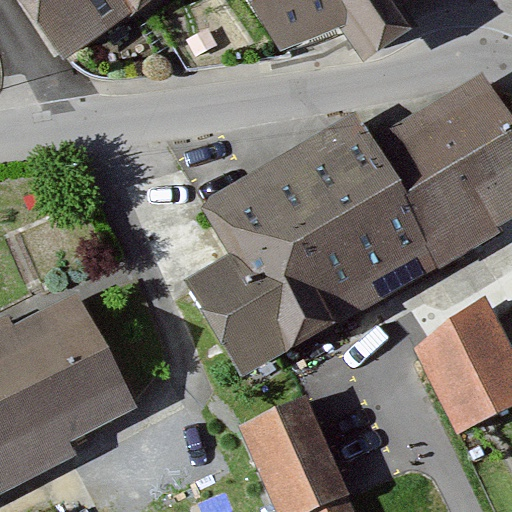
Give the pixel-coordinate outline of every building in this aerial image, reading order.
[(1,0),(55,73),(155,0),(1,0)] [(250,0),(279,50),(340,26),(355,51),(413,27),(404,6),(400,0),(250,0)] [(228,255),(184,281),(244,381),(499,229),(497,226),(511,217),(511,106),(507,110),(483,71),(372,137),(357,112),(199,206),(228,255)] [(65,286),(0,319),(0,496),(68,462),(60,446),(129,410),(65,286)] [(511,408),(511,376),(478,309),(416,354),(459,436),(511,408)] [(347,511),(302,407),(234,436),(266,511),(347,511)]
